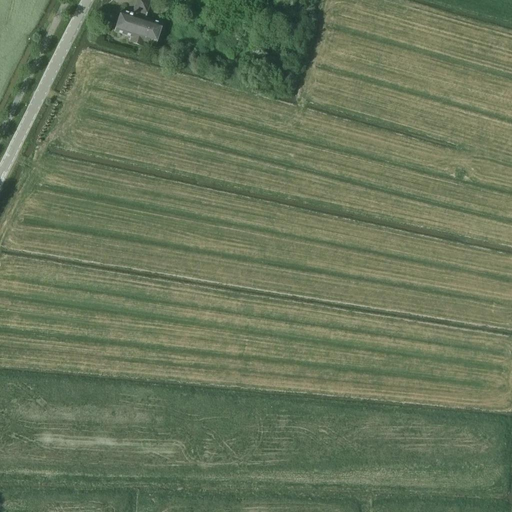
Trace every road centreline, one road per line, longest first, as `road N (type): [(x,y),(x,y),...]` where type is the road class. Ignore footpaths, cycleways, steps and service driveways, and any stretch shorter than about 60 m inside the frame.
road 1 (tertiary): [(0,477),(94,486),(511,474)]
road 2 (tertiary): [(511,204),(49,77)]
